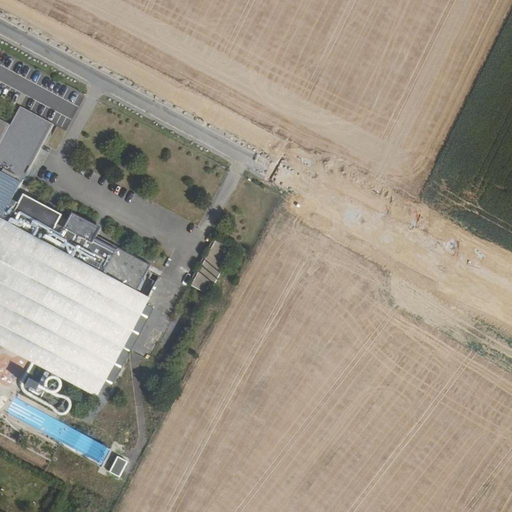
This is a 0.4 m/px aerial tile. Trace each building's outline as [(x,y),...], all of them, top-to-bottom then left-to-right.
[(0,334),(29,350),(94,386),(94,387),(100,391),(106,394),(152,308),(147,305),(146,306),(139,301),(138,302),(132,299),(137,291),(151,265),(97,236),(101,228),(95,225),(72,212),(68,221),(61,217),(62,215),(24,194),(23,197),(16,193),(21,184),(0,171),(0,334)] [(233,250),(215,240),(191,286),(209,295),(233,250)] [(150,298),(137,291),(132,299),(138,302),(139,301),(146,306),(147,305),(150,298)] [(0,345),(25,359),(29,350),(0,334),(0,345)] [(94,386),(29,350),(25,359),(33,363),(97,398),(100,391),(94,387),(94,386)] [(40,370),(30,386),(43,394),(53,378),(40,370)] [(128,462),(117,456),(109,472),(120,477),(128,462)]
